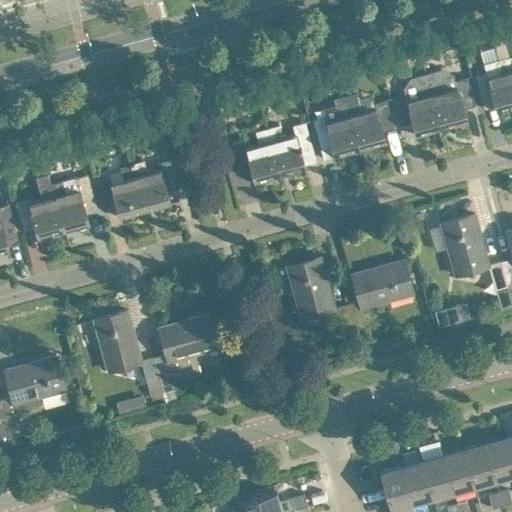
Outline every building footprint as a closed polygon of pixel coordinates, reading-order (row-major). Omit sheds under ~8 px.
[(511,106),(511,65),(510,56),(501,23),(490,26),(499,58),(484,62),(487,70),(475,73),(484,106),(495,103),(497,110),(511,106)] [(462,107),(464,106),(474,103),(467,75),(454,79),(456,85),(443,89),(438,69),(426,72),(442,127),(466,121),(462,107)] [(442,127),(426,72),(415,75),(420,95),(408,99),(406,93),(394,96),(401,124),(412,121),(416,134),(442,127)] [(394,126),(386,98),(374,101),(371,93),(359,97),(357,90),(346,94),(361,148),(385,141),(382,130),(394,126)] [(361,148),(346,94),(334,97),(338,112),(313,119),(324,158),(335,155),(361,148)] [(317,164),(305,121),(293,124),(295,133),(283,136),(279,124),(267,127),(280,175),(305,168),(305,167),(317,164)] [(280,175),(267,127),(256,130),(259,143),(246,147),(244,138),(232,141),(240,169),(251,166),(255,181),(280,175)] [(166,190),(178,186),(190,183),(181,150),(167,153),(169,159),(157,162),(159,168),(148,171),(144,159),(132,162),(145,210),(170,203),(166,190)] [(145,210),(132,162),(121,165),(124,177),(112,181),(110,174),(97,178),(105,207),(116,204),(120,217),(145,210)] [(63,231),(61,225),(51,183),(48,173),(36,176),(43,199),(30,203),(29,198),(16,201),(24,229),(35,226),(38,238),(63,231)] [(85,212),(87,212),(97,209),(87,173),(51,183),(61,225),(63,231),(89,224),(85,212)] [(4,235),(16,232),(8,203),(0,205),(0,252),(8,250),(4,235)] [(489,263),(478,225),(475,212),(441,222),(442,225),(431,228),(437,250),(448,247),(455,273),(488,264),(489,263)] [(511,227),(506,229),(511,251),(511,256),(501,260),(508,285),(511,283),(511,227)] [(38,266),(62,261),(56,235),(32,240),(38,266)] [(334,306),(320,255),(286,265),(301,316),(334,307),(334,306)] [(403,258),(352,272),(359,299),(347,303),(354,328),(366,324),(361,306),(412,292),(403,258)] [(508,285),(501,260),(489,263),(488,264),(495,288),(508,285)] [(354,328),(347,303),(334,306),(334,307),(341,331),(354,328)] [(142,359),(128,308),(93,318),(108,369),(142,360),(142,359)] [(210,311),(159,325),(166,352),(154,355),(163,390),(176,386),(174,379),(200,371),(195,352),(220,345),(210,311)] [(56,354),(4,368),(12,395),(0,398),(0,401),(7,424),(19,421),(14,402),(65,388),(56,354)] [(163,390),(154,355),(142,359),(142,360),(151,393),(163,390)] [(511,474),(511,459),(505,435),(484,441),(495,480),(511,474)] [(495,480),(484,441),(463,446),(474,485),(495,480)] [(474,485),(463,446),(443,452),(453,491),(474,485)] [(453,491),(443,452),(422,458),(433,497),(453,491)] [(433,497),(422,458),(401,464),(412,502),(433,497)] [(414,511),(412,502),(401,464),(379,470),(390,511),(414,511)] [(511,502),(508,489),(498,492),(502,505),(511,502)] [(278,511),(283,511),(278,490),(238,500),(241,511),(278,511)] [(502,505),(498,492),(489,494),(493,508),(502,505)] [(291,499),(294,508),(308,504),(305,495),(291,499)] [(469,511),(466,500),(457,503),(458,511),(469,511)] [(458,511),(457,503),(447,506),(448,511),(458,511)]
